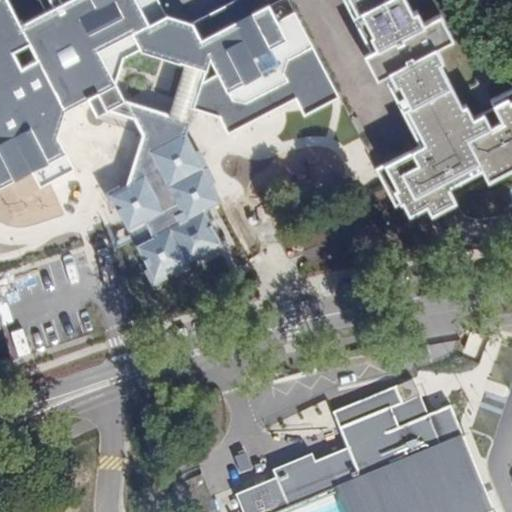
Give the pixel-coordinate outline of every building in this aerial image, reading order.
[(62,0),(60,1),(44,9),(18,22),(6,0),(0,0),(0,186),(31,171),(40,186),(75,167),(57,132),(63,108),(87,96),(96,113),(126,97),(117,79),(124,58),(160,39),(165,14),(157,0),(62,0)] [(60,1),(59,0),(38,0),(44,9),(60,1)] [(277,0),(231,0),(197,18),(188,44),(190,67),(182,105),(220,113),(228,132),(298,95),(307,111),(338,95),(294,9),(277,18),(270,5),(277,0)] [(380,47),(354,0),(345,0),(372,50),(380,47)] [(354,0),(380,47),(372,50),(377,59),(402,46),(413,67),(388,80),(393,89),(399,86),(428,141),(422,144),(425,151),(420,154),(431,176),(422,181),(410,159),(380,175),(385,185),(388,184),(402,210),(409,206),(415,219),(430,211),(434,217),(445,212),(458,205),(452,194),(487,175),(492,186),(511,175),(511,99),(497,108),(511,136),(511,141),(502,147),(497,139),(486,145),(477,126),(469,111),(465,114),(441,69),(445,67),(438,53),(425,29),(419,16),(414,19),(403,0),(354,0)] [(425,29),(438,53),(454,45),(442,21),(425,29)] [(183,64),(173,103),(182,105),(190,67),(183,64)] [(428,141),(399,86),(393,89),(422,144),(428,141)] [(477,126),(486,145),(497,139),(487,121),(477,126)] [(431,176),(420,154),(410,159),(422,181),(431,176)] [(199,204),(193,192),(167,205),(162,195),(150,202),(151,204),(138,211),(146,225),(152,221),(155,228),(132,241),(155,283),(223,247),(204,212),(193,217),(189,209),(199,204)] [(411,375),(332,410),(348,445),(316,459),(313,452),(272,470),(275,477),(234,495),(241,511),(470,511),(494,502),(477,462),(468,442),(450,401),(427,411),(409,419),(401,400),(419,393),(411,375)] [(427,411),(419,393),(401,400),(409,419),(427,411)] [(511,433),(491,420),(481,436),(468,442),(477,462),(503,451),(511,470),(511,449),(509,442),(511,436),(511,433)]
